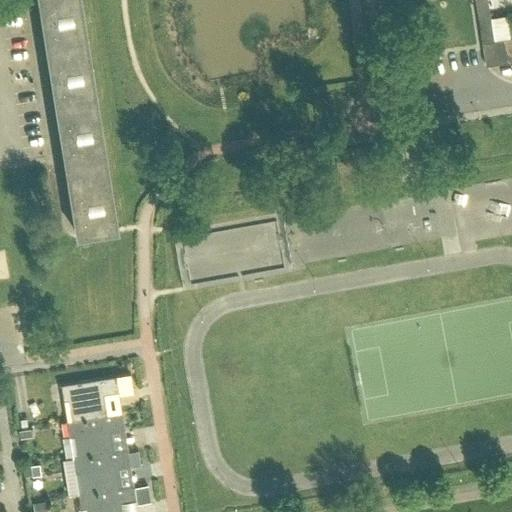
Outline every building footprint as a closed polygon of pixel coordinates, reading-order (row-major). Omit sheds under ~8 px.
[(38,0),(45,42),(88,35),(82,0),(38,0)] [(475,0),(478,18),(490,16),(487,0),(475,0)] [(468,8),(445,9),(446,35),(469,33),(468,8)] [(494,39),(493,38),(490,16),(478,18),(482,41),(494,39)] [(56,105),(98,98),(88,35),(45,42),(56,105)] [(494,39),(482,41),(485,64),(506,60),(502,37),(493,38),(494,39)] [(66,168),(109,161),(98,98),(56,105),(66,168)] [(109,161),(66,168),(76,232),(119,225),(109,161)] [(116,373),(60,382),(63,399),(67,398),(71,418),(107,413),(107,412),(104,391),(119,389),(119,393),(133,391),(130,371),(116,373)] [(71,418),(66,419),(72,456),(113,449),(113,448),(109,429),(124,426),(122,409),(107,412),(107,413),(71,418)] [(29,427),(17,429),(18,436),(31,435),(29,427)] [(72,456),(62,457),(68,494),(76,492),(78,492),(118,485),(115,465),(130,462),(128,450),(128,446),(113,448),(113,449),(72,456)] [(141,465),(139,449),(128,450),(130,462),(131,467),(141,465)] [(118,485),(78,492),(81,511),(122,511),(121,501),(136,499),(134,486),(133,482),(118,485)] [(150,501),(148,484),(134,486),(136,499),(137,503),(150,501)]
